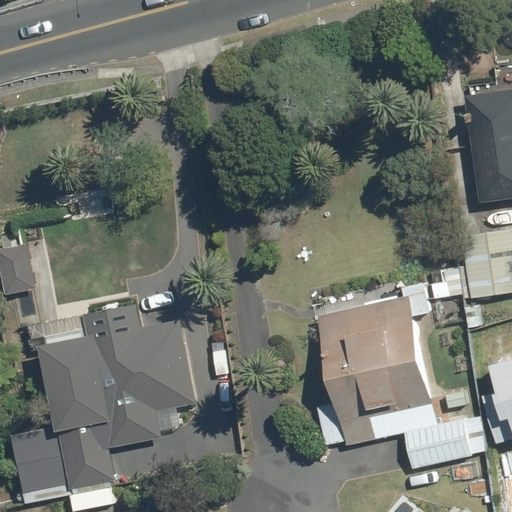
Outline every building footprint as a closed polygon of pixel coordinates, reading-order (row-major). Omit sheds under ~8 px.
[(511,198),(511,94),(465,98),(473,202),(511,198)] [(511,231),(511,228),(462,236),(473,301),(511,293),(511,231)] [(136,298),(139,316),(162,312),(158,291),(164,290),(154,232),(117,239),(129,299),(136,298)] [(431,408),(408,300),(319,318),(346,450),(399,439),(394,415),(431,408)] [(87,320),(33,331),(58,444),(25,452),(37,508),(122,490),(110,439),(168,427),(165,415),(195,408),(176,320),(143,328),(147,348),(96,359),(87,320)] [(511,353),(493,359),(511,424),(511,353)] [(477,420),(407,435),(415,472),(485,457),(477,420)]
